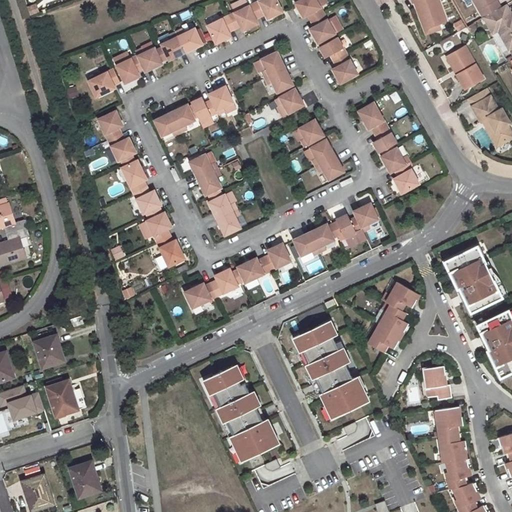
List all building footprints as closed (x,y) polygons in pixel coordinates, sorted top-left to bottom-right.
[(248,0),(242,0),(232,5),(236,12),(251,5),(248,0)] [(278,0),(262,0),(254,4),(260,17),(267,14),(269,19),(284,12),(278,0)] [(309,15),(312,21),(315,26),(311,29),(319,43),(322,42),(334,35),(336,33),(328,19),(321,7),(317,0),(301,0),(296,3),(304,17),(309,15)] [(438,0),(413,0),(420,19),(423,18),(426,27),(438,23),(445,20),(438,0)] [(473,0),(482,15),(499,6),(496,0),(473,0)] [(28,5),(30,13),(38,11),(36,3),(28,5)] [(511,15),(510,12),(505,3),(499,6),(482,15),(488,25),(493,22),(497,29),(508,48),(511,45),(511,15)] [(236,12),(229,15),(236,29),(242,26),(244,30),(259,23),(257,19),(260,17),(254,4),(251,5),(236,12)] [(229,15),(209,26),(217,43),(232,36),(230,32),(236,29),(229,15)] [(336,15),(328,19),(336,33),(344,29),(336,15)] [(425,33),(439,28),(438,23),(426,27),(423,18),(420,19),(425,33)] [(460,19),(453,23),(456,28),(463,24),(460,19)] [(497,29),(493,22),(488,25),(492,32),(497,29)] [(184,29),(177,32),(187,52),(193,49),(204,44),(196,28),(186,33),(184,29)] [(173,39),(163,44),(164,46),(169,58),(170,60),(187,52),(177,32),(171,35),(173,39)] [(334,35),(322,42),(323,45),(336,38),(334,35)] [(332,55),(335,61),(347,53),(338,37),(336,38),(323,45),(320,47),(327,58),(332,55)] [(164,46),(160,48),(166,59),(169,58),(164,46)] [(464,46),(448,55),(459,73),(456,74),(464,89),(482,78),(464,46)] [(147,72),(153,68),(164,63),(163,61),(157,50),(156,47),(146,52),(144,48),(137,51),(139,55),(145,68),(147,72)] [(160,48),(157,50),(163,61),(166,59),(160,48)] [(129,50),(114,57),(117,65),(132,58),(129,50)] [(278,51),(261,59),(267,69),(262,71),(266,78),(286,68),(280,57),(278,51)] [(347,53),(335,61),(338,66),(334,69),(342,84),(359,74),(347,53)] [(145,68),(139,55),(132,58),(117,65),(126,83),(141,76),(139,71),(145,68)] [(448,55),(446,57),(456,74),(459,73),(448,55)] [(261,59),(255,62),(260,73),(262,71),(267,69),(261,59)] [(122,82),(115,68),(90,81),(98,97),(117,88),(115,85),(122,82)] [(294,85),(286,68),(266,78),(269,85),(273,83),(278,93),(281,92),(292,86),(294,85)] [(218,113),(219,115),(226,111),(224,107),(234,102),(226,86),(209,94),(212,100),(218,113)] [(292,86),(281,92),(282,96),(293,90),(292,86)] [(282,96),(276,99),(280,106),(284,104),(289,114),(305,105),(296,88),(293,90),(282,96)] [(485,88),(468,98),(472,106),(490,95),(485,88)] [(490,95),(472,106),(480,120),(482,119),(485,117),(493,131),(490,133),(497,146),(511,136),(511,132),(507,124),(509,122),(501,108),(498,110),(490,95)] [(198,117),(201,121),(218,113),(212,100),(206,103),(203,97),(192,103),(193,105),(198,117)] [(372,127),(376,133),(388,125),(375,101),(359,110),(370,129),(372,127)] [(226,111),(227,114),(237,109),(234,102),(224,107),(226,111)] [(189,104),(172,113),(182,133),(188,130),(186,126),(196,121),(195,118),(190,107),(189,104)] [(280,106),(278,107),(284,117),(289,114),(284,104),(280,106)] [(193,105),(190,107),(195,118),(198,117),(193,105)] [(117,110),(99,119),(109,139),(123,133),(120,127),(125,125),(117,110)] [(172,113),(155,121),(163,137),(173,132),(175,136),(182,133),(172,113)] [(201,121),(204,128),(222,120),(219,115),(218,113),(201,121)] [(257,130),(266,123),(261,117),(252,124),(257,130)] [(485,117),(482,119),(490,133),(493,131),(485,117)] [(325,135),(322,129),(316,119),(300,128),(306,138),(302,140),(306,146),(312,143),(323,137),(325,135)] [(388,125),(376,133),(379,138),(374,141),(380,152),(383,151),(393,145),(398,142),(388,125)] [(300,128),(295,131),(300,141),(302,140),(306,138),(300,128)] [(126,139),(123,133),(109,139),(119,161),(122,159),(133,154),(138,152),(131,137),(126,139)] [(323,137),(312,143),(314,146),(325,140),(323,137)] [(314,146),(311,147),(317,157),(313,160),(317,166),(336,155),(330,144),(327,138),(325,140),(314,146)] [(393,145),(383,151),(385,154),(395,148),(393,145)] [(311,147),(306,151),(311,160),(313,160),(317,157),(311,147)] [(409,162),(411,161),(407,154),(403,157),(398,147),(395,148),(385,154),(382,156),(392,172),(396,169),(409,162)] [(133,154),(122,159),(124,163),(135,157),(133,154)] [(190,162),(198,179),(219,169),(216,163),(211,164),(206,154),(190,162)] [(336,155),(317,166),(320,172),(324,170),(330,180),(346,171),(336,155)] [(137,161),(135,157),(124,163),(125,166),(137,161)] [(183,172),(191,169),(186,158),(178,161),(183,172)] [(125,166),(123,167),(135,192),(148,186),(145,180),(148,178),(139,160),(137,161),(125,166)] [(409,162),(396,169),(400,175),(395,178),(403,192),(421,182),(409,162)] [(118,183),(125,181),(121,168),(114,171),(118,183)] [(219,169),(198,179),(201,185),(206,196),(209,194),(220,189),(223,188),(218,178),(222,175),(219,169)] [(151,192),(148,186),(135,192),(145,213),(147,212),(161,206),(163,205),(156,190),(151,192)] [(222,192),(220,189),(209,194),(211,198),(222,192)] [(224,196),(222,192),(211,198),(212,201),(224,196)] [(210,202),(218,219),(238,209),(235,203),(231,205),(226,195),(224,196),(212,201),(210,202)] [(0,225),(0,226),(1,228),(5,227),(7,233),(24,228),(22,221),(14,224),(6,199),(0,200),(0,225)] [(372,202),(354,210),(357,216),(364,229),(364,230),(371,227),(370,223),(380,218),(372,202)] [(14,218),(20,217),(17,203),(11,205),(14,218)] [(161,206),(147,212),(149,215),(162,209),(161,206)] [(162,209),(149,215),(151,219),(164,213),(162,209)] [(238,209),(218,219),(221,225),(226,236),(242,228),(237,218),(241,216),(238,209)] [(151,219),(148,220),(158,241),(172,234),(169,228),(173,226),(166,211),(164,213),(151,219)] [(348,213),(337,219),(338,221),(344,233),(346,237),(364,229),(357,216),(351,219),(348,213)] [(338,221),(334,223),(339,235),(344,233),(338,221)] [(328,223),(311,231),(321,252),(328,248),(326,244),(336,239),(335,237),(329,225),(328,223)] [(334,223),(329,225),(335,237),(339,235),(334,223)] [(0,266),(25,259),(18,238),(27,235),(24,228),(7,233),(9,241),(6,242),(7,244),(3,245),(2,243),(0,243),(0,266)] [(311,231),(295,239),(302,255),(313,250),(315,255),(321,252),(311,231)] [(175,241),(172,234),(158,241),(170,266),(187,258),(178,239),(175,241)] [(271,254),(265,257),(271,271),(292,260),(284,243),(269,250),(271,254)] [(119,244),(109,249),(115,260),(125,255),(119,244)] [(479,258),(474,247),(451,258),(452,262),(446,265),(457,288),(455,288),(458,295),(462,294),(470,312),(499,298),(493,286),(495,285),(481,256),(479,258)] [(258,257),(239,266),(240,269),(245,280),(247,283),(271,271),(265,257),(259,260),(258,257)] [(231,268),(216,275),(219,280),(213,283),(219,296),(240,286),(239,283),(233,272),(231,268)] [(240,269),(237,270),(242,282),(245,280),(240,269)] [(237,270),(233,272),(239,283),(242,282),(237,270)] [(418,294),(397,282),(385,301),(390,304),(400,310),(404,303),(411,307),(418,294)] [(205,283),(186,292),(194,308),(219,296),(213,283),(206,286),(205,283)] [(132,286),(121,290),(124,299),(135,295),(132,286)] [(400,310),(390,304),(379,323),(400,336),(408,323),(401,319),(404,312),(400,310)] [(511,322),(511,323),(505,311),(477,325),(486,343),(482,345),(486,352),(487,351),(498,373),(504,370),(506,374),(511,371),(511,322)] [(80,316),(68,320),(71,328),(82,324),(80,316)] [(352,378),(325,322),(292,337),(300,353),(302,351),(308,364),(306,365),(312,379),(315,378),(324,398),(322,399),(326,408),(329,407),(334,417),(360,405),(358,401),(367,397),(362,388),(360,389),(354,377),(352,378)] [(400,336),(379,323),(367,343),(382,351),(386,345),(393,349),(400,336)] [(55,336),(35,343),(43,368),(61,362),(60,357),(63,356),(62,351),(60,351),(55,336)] [(0,381),(14,377),(6,351),(0,353),(0,381)] [(445,374),(443,365),(423,368),(424,375),(419,375),(422,398),(436,396),(437,399),(451,397),(449,384),(445,385),(444,374),(445,374)] [(232,366),(203,380),(210,395),(213,393),(220,406),(216,408),(223,423),(227,421),(233,434),(229,436),(237,452),(242,449),(247,459),(279,443),(271,425),(263,429),(260,422),(263,421),(244,383),(241,385),(232,366)] [(77,410),(71,391),(73,390),(71,385),(67,386),(66,381),(47,387),(57,417),(77,410)] [(444,419),(436,420),(438,436),(457,433),(456,426),(459,425),(462,425),(461,416),(460,416),(458,406),(442,408),(444,419)] [(442,408),(434,409),(436,420),(444,419),(442,408)] [(271,425),(267,419),(263,421),(260,422),(263,429),(271,425)] [(355,421),(343,427),(347,436),(355,432),(357,426),(355,421)] [(511,432),(497,438),(500,446),(502,446),(508,462),(511,460),(511,432)] [(457,433),(438,436),(440,452),(449,451),(450,461),(466,459),(464,449),(466,449),(465,440),(462,441),(458,441),(457,433)] [(449,451),(440,452),(442,462),(445,462),(450,461),(449,451)] [(276,459),(264,464),(266,469),(272,471),(280,467),(276,459)] [(448,472),(445,472),(449,489),(452,488),(465,485),(463,477),(466,476),(470,475),(468,466),(466,460),(466,459),(450,461),(445,462),(448,472)] [(99,491),(97,487),(100,485),(98,480),(97,481),(90,462),(70,468),(79,498),(99,491)] [(44,475),(24,482),(30,500),(29,501),(31,507),(33,505),(35,510),(54,504),(44,475)] [(457,499),(454,500),(459,511),(468,511),(476,508),(473,502),(476,500),(480,498),(476,490),(473,484),(472,483),(468,484),(465,485),(452,488),(457,499)] [(431,494),(436,492),(434,485),(427,486),(431,494)] [(375,504),(377,511),(387,511),(388,511),(384,501),(375,504)]
